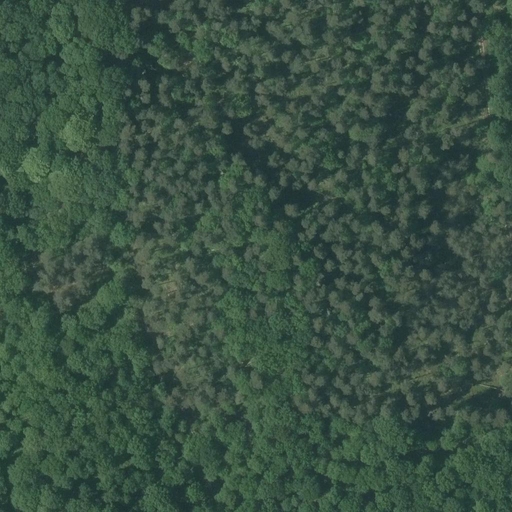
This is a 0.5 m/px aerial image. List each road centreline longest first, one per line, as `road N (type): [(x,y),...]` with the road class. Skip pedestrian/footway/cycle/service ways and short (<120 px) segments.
road 1 (track): [(467,0),(511,318)]
road 2 (track): [(0,322),(94,370),(190,434),(204,475),(205,511)]
